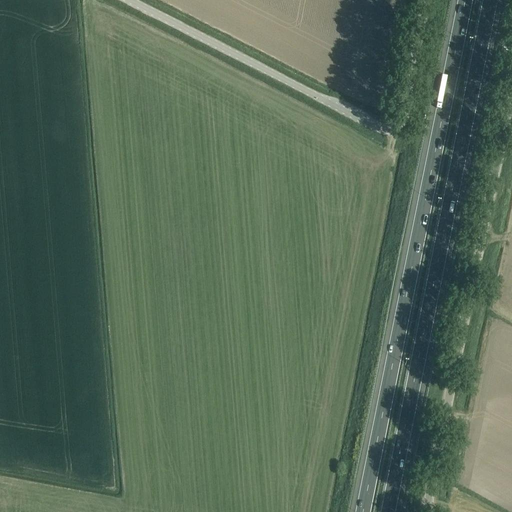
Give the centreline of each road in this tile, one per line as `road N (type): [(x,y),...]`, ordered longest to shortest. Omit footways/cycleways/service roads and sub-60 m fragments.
road 1 (motorway): [(464,0),(363,511)]
road 2 (motorway): [(388,511),(488,0)]
road 3 (unclassified): [(123,0),(380,129),(404,113),(424,0)]
road 4 (unclassified): [(511,115),(430,511)]
